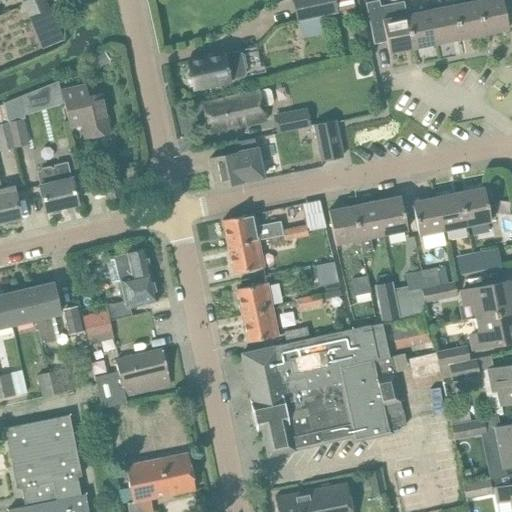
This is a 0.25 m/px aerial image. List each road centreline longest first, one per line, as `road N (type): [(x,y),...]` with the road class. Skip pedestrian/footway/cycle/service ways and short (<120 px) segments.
road 1 (residential): [(511,147),(173,213)]
road 2 (tertiary): [(235,511),(173,213)]
road 3 (tertiary): [(173,213),(128,0)]
road 4 (residential): [(0,253),(173,213)]
